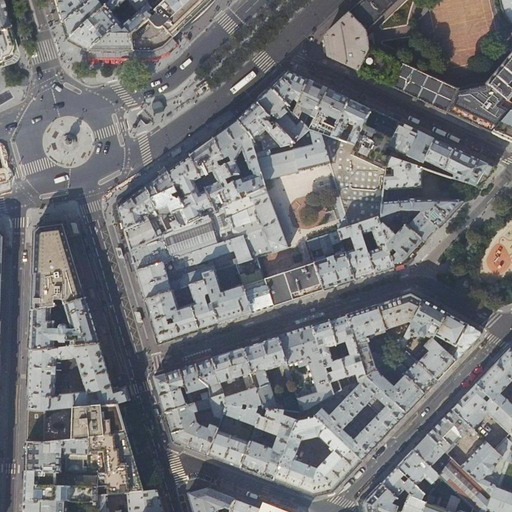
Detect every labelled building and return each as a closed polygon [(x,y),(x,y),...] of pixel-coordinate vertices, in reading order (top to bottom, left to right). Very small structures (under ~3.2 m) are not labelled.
[(55,0),(56,0),(58,7),(63,23),(93,0),(55,0)] [(105,0),(93,0),(63,23),(68,40),(74,43),(76,44),(80,46),(88,51),(121,23),(112,13),(126,0),(113,0),(108,4),(105,0)] [(148,5),(143,0),(127,0),(137,10),(121,23),(88,51),(89,51),(106,51),(127,52),(155,52),(156,52),(163,48),(173,38),(162,27),(161,28),(160,29),(158,29),(157,29),(155,28),(154,28),(149,22),(140,12),(148,5)] [(143,0),(148,5),(156,14),(149,21),(149,22),(154,28),(155,28),(157,29),(158,29),(160,29),(161,28),(162,27),(173,38),(176,35),(197,15),(210,2),(212,0),(143,0)] [(511,0),(362,0),(325,37),(326,46),(328,56),(341,62),(382,82),(423,101),(492,133),(511,111),(511,109),(511,0)] [(0,68),(10,65),(17,52),(9,25),(4,27),(11,50),(5,61),(0,62),(0,68)] [(0,62),(5,61),(11,50),(4,27),(4,26),(0,27),(0,62)] [(153,60),(155,52),(127,52),(106,51),(89,51),(89,60),(153,60)] [(277,82),(271,88),(293,112),(308,80),(300,76),(289,71),(281,79),(277,82)] [(28,73),(24,72),(20,85),(24,87),(27,85),(30,76),(28,73)] [(268,86),(270,89),(271,88),(277,82),(274,80),(268,86)] [(321,86),(308,80),(293,112),(309,130),(321,134),(331,137),(349,99),(338,94),(321,86)] [(264,95),(256,102),(294,143),(309,130),(293,112),(271,88),(270,89),(264,95)] [(331,137),(355,145),(372,110),(360,105),(349,99),(331,137)] [(241,116),(237,120),(250,137),(255,153),(294,143),(256,102),(249,109),(241,116)] [(386,117),(372,110),(355,145),(331,137),(321,134),(322,138),(330,164),(334,180),(349,227),(351,226),(358,224),(378,218),(381,217),(382,203),(382,199),(383,193),(383,189),(384,178),(386,167),(386,157),(384,155),(387,148),(400,123),(395,121),(386,117)] [(511,111),(492,133),(511,142),(511,111)] [(223,131),(213,138),(231,177),(233,181),(241,199),(251,194),(265,188),(263,181),(255,153),(250,137),(237,120),(231,125),(223,131)] [(220,127),(223,131),(231,125),(228,122),(220,127)] [(387,148),(406,157),(403,162),(420,168),(434,139),(424,134),(412,129),(400,123),(387,148)] [(322,138),(321,134),(309,130),(294,143),(255,153),(263,181),(330,164),(322,138)] [(202,146),(189,155),(215,211),(241,199),(233,181),(232,182),(232,183),(228,185),(225,179),(231,177),(213,138),(202,146)] [(453,148),(434,139),(420,168),(423,169),(432,172),(433,169),(429,167),(431,164),(453,174),(453,176),(453,177),(455,180),(477,187),(484,180),(496,168),(475,158),(453,148)] [(187,152),(189,155),(202,146),(199,143),(187,152)] [(177,164),(167,171),(183,207),(173,212),(180,227),(203,217),(200,212),(206,209),(209,214),(215,211),(189,155),(177,164)] [(387,156),(386,157),(386,167),(391,167),(392,177),(384,178),(383,189),(422,187),(421,174),(423,169),(420,168),(403,162),(387,156)] [(148,180),(150,183),(167,171),(164,168),(148,180)] [(147,186),(145,187),(157,215),(168,214),(173,212),(183,207),(167,171),(150,183),(147,186)] [(340,230),(349,227),(334,180),(330,181),(343,224),(338,226),(340,230)] [(120,201),(122,204),(132,196),(143,188),(141,186),(120,201)] [(157,215),(145,187),(143,188),(132,196),(122,204),(117,207),(120,216),(124,231),(157,215)] [(266,187),(265,188),(251,194),(253,201),(263,228),(272,252),(273,253),(277,252),(288,248),(268,194),(266,187)] [(253,201),(251,194),(241,199),(215,211),(209,214),(203,217),(180,227),(130,251),(133,260),(136,271),(162,262),(162,263),(172,260),(171,259),(263,228),(253,201)] [(382,203),(381,217),(392,213),(401,210),(420,211),(438,229),(463,203),(460,201),(416,201),(417,199),(408,200),(408,202),(382,203)] [(438,229),(420,211),(401,210),(392,213),(393,214),(405,226),(424,243),(432,236),(438,229)] [(168,214),(157,215),(124,231),(127,239),(130,251),(180,227),(173,212),(168,214)] [(393,214),(392,213),(381,217),(378,218),(394,268),(400,266),(405,264),(417,251),(424,243),(405,226),(395,236),(383,225),(393,214)] [(394,268),(378,218),(358,224),(361,235),(372,232),(374,240),(373,240),(373,242),(376,249),(367,252),(374,274),(380,272),(394,268)] [(51,307),(58,306),(64,305),(86,298),(81,279),(71,246),(64,223),(53,224),(42,226),(39,226),(37,229),(34,232),(32,288),(31,311),(51,307)] [(361,235),(358,224),(351,226),(349,227),(340,230),(338,231),(341,240),(351,237),(356,252),(346,255),(354,280),(363,278),(374,274),(367,252),(361,235)] [(263,228),(171,259),(172,260),(162,263),(162,262),(136,271),(141,285),(145,300),(204,281),(202,275),(215,271),(245,261),(257,257),(266,254),(272,252),(263,228)] [(341,241),(341,240),(338,231),(307,241),(310,251),(321,247),(323,254),(325,254),(326,254),(327,258),(325,259),(323,257),(316,259),(315,257),(313,258),(314,263),(323,291),(339,286),(354,280),(346,255),(343,248),(333,251),(331,244),(341,241)] [(260,265),(257,257),(245,261),(248,269),(260,265)] [(264,279),(266,285),(273,307),(285,303),(299,299),(313,294),(323,291),(314,263),(309,265),(264,279)] [(222,292),(215,271),(202,275),(204,281),(210,297),(212,303),(219,325),(237,319),(252,314),(244,292),(242,285),(222,292)] [(250,290),(244,292),(252,314),(263,310),(273,307),(266,285),(260,287),(257,279),(247,283),(250,290)] [(205,298),(206,295),(207,297),(210,297),(204,281),(145,300),(151,319),(158,344),(178,338),(207,329),(219,325),(212,303),(207,305),(205,298)] [(397,298),(377,304),(386,330),(406,323),(407,325),(405,327),(408,330),(424,300),(416,296),(411,293),(397,298)] [(64,305),(58,306),(62,317),(67,316),(70,327),(67,327),(66,326),(65,325),(62,325),(60,325),(60,322),(54,321),(54,319),(51,319),(51,307),(31,311),(30,328),(30,351),(55,348),(55,341),(71,341),(71,347),(100,344),(92,319),(86,298),(64,305)] [(436,307),(424,300),(408,330),(404,338),(401,346),(402,348),(403,348),(405,348),(407,345),(411,347),(415,340),(414,338),(415,335),(417,334),(418,336),(422,338),(424,337),(425,337),(425,336),(431,339),(432,338),(433,339),(447,313),(436,307)] [(363,309),(346,314),(366,376),(376,370),(389,359),(390,359),(392,358),(393,357),(394,356),(393,354),(393,353),(391,348),(371,354),(366,337),(375,334),(376,336),(386,332),(386,330),(377,304),(363,309)] [(447,313),(433,339),(435,342),(439,338),(452,345),(447,353),(456,361),(468,348),(481,335),(480,332),(461,321),(447,313)] [(337,317),(329,320),(337,345),(346,343),(350,357),(342,359),(348,377),(357,374),(358,380),(366,376),(346,314),(337,317)] [(319,323),(312,326),(334,395),(342,390),(339,380),(348,377),(342,359),(333,362),(328,348),(337,345),(329,320),(319,323)] [(287,334),(278,337),(287,365),(298,362),(299,368),(309,364),(311,372),(308,373),(310,378),(313,377),(315,386),(311,388),(313,394),(306,396),(304,390),(296,392),(302,412),(305,411),(308,410),(334,395),(312,326),(303,329),(287,334)] [(260,342),(243,348),(263,409),(284,411),(282,403),(276,405),(265,371),(283,365),(289,386),(293,385),(287,365),(278,337),(260,342)] [(400,347),(401,346),(404,338),(390,343),(391,348),(393,353),(393,354),(394,356),(396,356),(400,347)] [(432,338),(431,339),(413,359),(415,360),(421,353),(422,354),(425,351),(428,354),(418,363),(437,381),(446,371),(456,361),(447,353),(435,342),(433,339),(432,338)] [(114,390),(110,379),(104,358),(100,344),(71,347),(68,347),(64,347),(55,348),(30,351),(29,361),(28,385),(27,409),(44,410),(117,404),(130,400),(128,392),(126,386),(114,390)] [(406,353),(400,347),(396,356),(397,356),(397,357),(397,359),(400,357),(406,353)] [(229,352),(212,358),(220,382),(227,380),(229,384),(236,382),(234,378),(244,375),(249,390),(225,398),(227,404),(226,405),(242,407),(243,407),(243,405),(247,405),(248,407),(263,409),(243,348),(229,352)] [(511,349),(510,348),(494,364),(475,384),(511,418),(511,349)] [(406,353),(400,357),(411,368),(408,372),(407,368),(400,362),(395,361),(393,364),(394,365),(400,371),(424,394),(430,388),(437,381),(418,363),(415,360),(413,359),(407,353),(406,353)] [(193,364),(179,369),(185,387),(191,404),(194,404),(190,392),(208,386),(210,392),(201,395),(203,401),(224,394),(220,382),(212,358),(193,364)] [(393,360),(392,358),(390,359),(389,359),(376,370),(366,376),(406,413),(416,402),(424,394),(400,371),(397,374),(402,380),(395,388),(383,377),(394,365),(393,364),(395,361),(393,360)] [(185,387),(179,369),(173,371),(171,371),(154,377),(156,386),(159,396),(185,387)] [(366,376),(358,380),(342,390),(334,395),(308,410),(317,418),(361,460),(373,448),(396,423),(406,413),(366,376)] [(465,395),(451,409),(473,429),(482,420),(485,423),(492,417),(511,435),(511,436),(509,440),(506,437),(494,449),(505,460),(511,447),(511,418),(475,384),(465,395)] [(191,404),(185,387),(159,396),(162,403),(165,413),(191,404)] [(225,398),(224,394),(203,401),(194,404),(191,404),(165,413),(168,426),(173,443),(185,447),(207,455),(217,431),(218,428),(203,422),(201,426),(200,426),(196,421),(194,412),(212,407),(215,416),(221,418),(223,414),(226,405),(227,404),(225,398)] [(44,410),(27,409),(27,425),(26,442),(42,443),(89,439),(88,474),(98,474),(97,496),(107,495),(128,493),(143,492),(139,478),(131,450),(123,423),(119,408),(117,404),(44,410)] [(242,407),(226,405),(223,414),(256,426),(263,409),(248,407),(247,407),(246,410),(241,409),(242,407)] [(300,413),(284,411),(263,409),(256,426),(250,443),(241,468),(257,474),(273,480),(300,413)] [(476,432),(473,429),(451,409),(440,421),(427,435),(447,453),(468,431),(471,433),(470,434),(473,436),(474,436),(476,434),(476,432)] [(317,418),(301,422),(305,411),(302,412),(300,413),(273,480),(294,488),(313,496),(325,493),(332,491),(345,477),(361,460),(317,418)] [(250,443),(217,431),(207,455),(223,461),(241,468),(250,443)] [(420,442),(412,450),(442,479),(477,511),(485,511),(486,510),(494,488),(476,481),(460,466),(447,453),(427,435),(420,442)] [(26,453),(25,471),(88,474),(89,439),(42,443),(26,442),(26,453)] [(505,460),(494,449),(485,441),(460,466),(476,481),(494,488),(505,460)] [(431,491),(442,479),(412,450),(405,458),(396,467),(416,486),(428,497),(428,496),(431,491)] [(511,463),(510,462),(505,460),(494,488),(486,510),(491,511),(508,511),(511,503),(511,463)] [(389,475),(381,483),(397,497),(405,489),(409,493),(416,486),(396,467),(389,475)] [(88,474),(25,471),(25,483),(24,500),(60,501),(62,501),(83,502),(94,502),(97,502),(97,496),(98,474),(88,474)] [(397,497),(381,483),(372,492),(362,503),(364,510),(364,511),(395,511),(398,506),(392,504),(392,503),(392,502),(392,501),(394,502),(395,501),(394,500),(397,497)] [(416,486),(409,493),(405,501),(401,499),(398,506),(395,511),(422,511),(428,497),(416,486)] [(229,511),(232,511),(236,498),(220,492),(208,488),(189,493),(194,511),(229,511)] [(143,492),(128,493),(129,511),(163,511),(160,500),(157,490),(143,492)] [(109,511),(107,495),(97,496),(97,502),(96,511),(109,511)] [(428,496),(428,497),(422,511),(448,511),(449,511),(431,505),(434,498),(428,496)] [(248,503),(236,498),(232,511),(260,511),(262,508),(248,503)] [(82,511),(83,502),(62,501),(60,501),(24,500),(24,510),(23,511),(82,511)]
